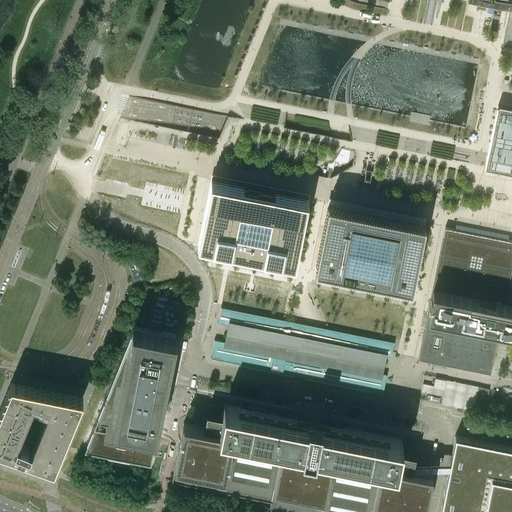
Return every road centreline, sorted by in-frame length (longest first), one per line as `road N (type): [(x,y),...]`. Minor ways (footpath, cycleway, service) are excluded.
road 1 (residential): [(451,419),(196,366),(206,279),(194,260),(119,224),(85,190),(75,167),(46,155)]
road 2 (unclassified): [(108,0),(46,155)]
road 3 (unclassified): [(46,155),(0,270)]
